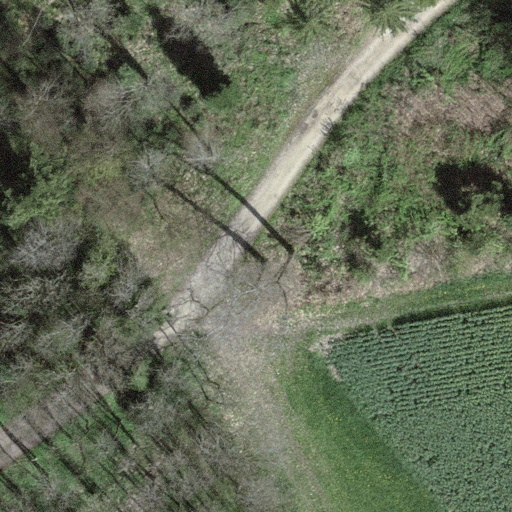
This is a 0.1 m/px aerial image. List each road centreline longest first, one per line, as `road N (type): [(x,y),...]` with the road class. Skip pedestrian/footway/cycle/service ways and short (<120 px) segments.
road 1 (track): [(0,461),(183,330),(399,62),(459,0)]
road 2 (track): [(511,277),(183,330)]
